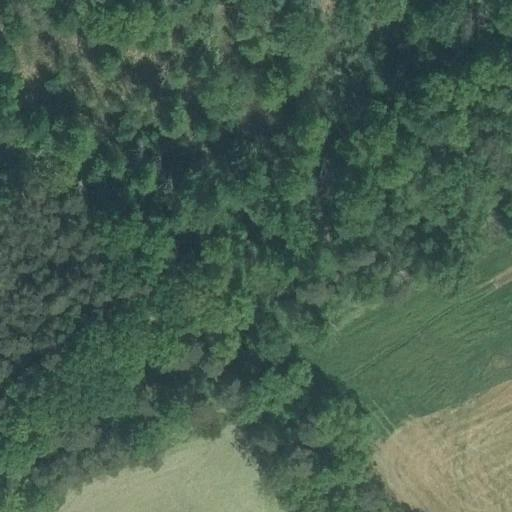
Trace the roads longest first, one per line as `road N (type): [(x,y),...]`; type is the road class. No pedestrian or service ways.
road 1 (track): [(0,423),(511,43)]
road 2 (track): [(169,299),(212,350),(226,415)]
